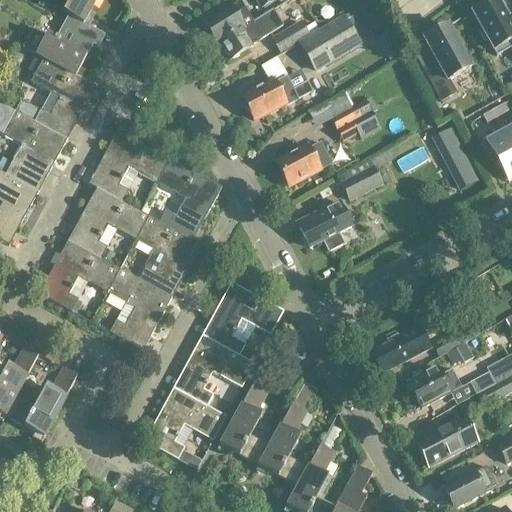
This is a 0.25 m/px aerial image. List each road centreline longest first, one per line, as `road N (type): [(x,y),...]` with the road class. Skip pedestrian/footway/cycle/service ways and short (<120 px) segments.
road 1 (residential): [(317,334),(142,0)]
road 2 (residential): [(317,334),(511,220)]
road 3 (residential): [(64,424),(106,449),(186,298)]
road 4 (residential): [(410,511),(317,334)]
road 5 (residential): [(64,424),(94,362),(86,349),(6,300)]
road 6 (residential): [(6,300),(84,150)]
road 7 (unknown): [(84,150),(121,77),(142,0)]
